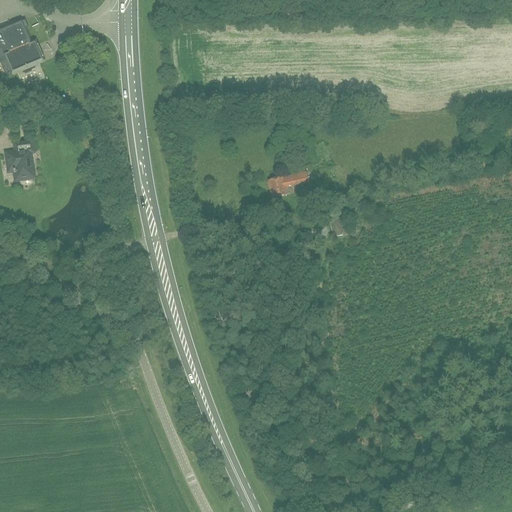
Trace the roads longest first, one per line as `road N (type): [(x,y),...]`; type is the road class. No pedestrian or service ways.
road 1 (primary): [(253,511),(191,367),(155,240),(136,125),(128,0)]
road 2 (unclassified): [(207,511),(138,346),(0,247)]
road 3 (unclassified): [(398,511),(511,471)]
